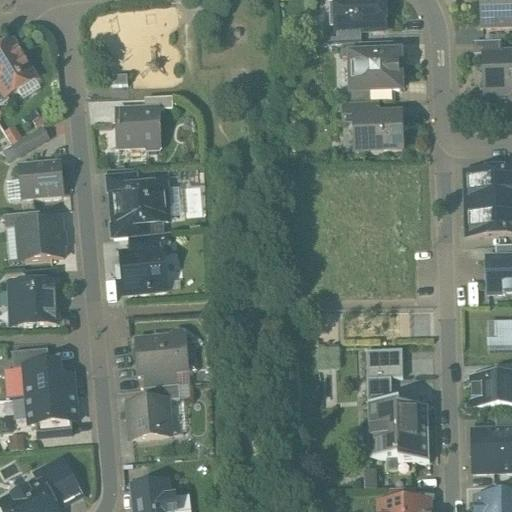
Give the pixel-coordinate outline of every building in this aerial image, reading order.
[(383,0),(335,0),(336,33),(336,34),(358,33),(384,33),(383,0)] [(511,0),(481,0),(483,29),(511,28),(511,0)] [(336,33),(318,33),(319,47),(342,46),(359,45),(358,33),(336,34),(336,33)] [(12,43),(0,50),(0,88),(6,98),(7,98),(18,91),(20,83),(32,75),(12,43)] [(499,43),(475,43),(475,56),(483,56),(483,55),(499,54),(499,43)] [(359,45),(342,46),(342,58),(351,58),(393,56),(393,44),(359,45)] [(511,54),(499,54),(483,55),(483,56),(484,97),(511,96),(511,102),(511,101),(511,54)] [(393,56),(351,58),(352,94),(369,93),(400,92),(399,56),(393,56)] [(127,76),(111,76),(112,86),(127,86),(127,76)] [(6,98),(0,88),(0,106),(9,101),(7,98),(6,98)] [(369,93),(352,94),(345,94),(345,106),(369,105),(369,93)] [(172,99),(144,100),(145,111),(158,111),(172,111),(172,99)] [(345,106),(342,106),(343,125),(355,124),(355,118),(379,117),(378,105),(369,105),(345,106)] [(158,111),(116,112),(118,149),(144,148),(147,151),(157,150),(159,148),(158,111)] [(379,117),(355,118),(355,124),(355,137),(362,140),(362,153),(402,152),(401,116),(379,117)] [(14,131),(6,136),(12,146),(21,141),(14,131)] [(6,136),(0,139),(0,146),(3,151),(12,146),(6,136)] [(59,165),(20,169),(23,201),(62,197),(59,165)] [(134,172),(108,173),(110,194),(112,193),(112,191),(136,189),(134,172)] [(511,172),(511,173),(465,174),(466,206),(511,204),(511,172)] [(136,189),(112,191),(112,193),(113,203),(116,205),(117,215),(114,217),(115,227),(115,229),(147,226),(168,224),(165,187),(161,187),(161,188),(157,185),(150,185),(147,189),(136,189)] [(511,204),(466,206),(467,237),(511,235),(511,204)] [(39,214),(4,217),(6,230),(17,229),(17,228),(40,226),(39,214)] [(40,226),(17,228),(17,229),(19,246),(24,251),(25,263),(63,259),(62,248),(63,248),(62,236),(61,236),(60,224),(40,226)] [(147,226),(115,229),(115,227),(113,227),(114,241),(130,240),(148,238),(147,226)] [(148,238),(130,240),(131,256),(162,253),(162,255),(170,254),(168,237),(148,238)] [(511,246),(495,247),(495,260),(511,259),(511,246)] [(131,256),(121,257),(124,297),(165,293),(162,255),(162,253),(131,256)] [(511,259),(495,260),(487,260),(488,296),(511,295),(511,259)] [(57,272),(21,275),(22,287),(55,286),(56,287),(57,287),(57,272)] [(22,287),(15,288),(10,294),(10,310),(16,315),(17,327),(23,327),(27,330),(33,330),(36,326),(57,326),(56,287),(55,286),(22,287)] [(511,323),(488,324),(489,353),(511,352),(511,323)] [(171,340),(135,343),(138,379),(144,379),(174,376),(184,375),(182,349),(186,345),(185,339),(180,335),(174,336),(171,340)] [(49,368),(47,352),(12,355),(13,372),(23,371),(23,370),(49,368)] [(366,354),(367,382),(391,381),(402,381),(401,353),(366,354)] [(49,368),(23,370),(23,371),(26,402),(75,398),(74,380),(60,381),(59,367),(49,368)] [(511,367),(495,368),(487,380),(511,379),(511,367)] [(174,376),(144,379),(145,392),(175,389),(174,376)] [(511,379),(487,380),(471,381),(471,409),(511,408),(511,379)] [(391,381),(367,382),(368,406),(392,405),(391,381)] [(145,392),(144,392),(145,406),(166,404),(166,405),(180,403),(179,389),(145,392)] [(75,398),(26,402),(28,428),(36,427),(71,424),(78,423),(75,398)] [(145,406),(129,407),(132,443),(169,439),(166,405),(166,404),(145,406)] [(392,405),(368,406),(369,462),(398,461),(398,466),(429,465),(428,410),(399,410),(399,405),(392,405)] [(511,420),(495,421),(496,433),(511,432),(511,420)] [(71,424),(36,427),(37,441),(72,437),(71,424)] [(511,432),(496,433),(472,434),(473,476),(511,474),(511,432)] [(62,464),(36,478),(39,484),(41,484),(56,511),(81,499),(62,464)] [(376,474),(364,474),(364,488),(375,488),(375,492),(376,492),(376,474)] [(39,484),(0,506),(0,508),(2,511),(56,511),(41,484),(39,484)] [(166,486),(132,490),(134,511),(175,511),(174,500),(168,501),(166,486)] [(416,491),(388,492),(388,506),(416,505),(416,491)] [(511,511),(511,499),(510,499),(474,500),(474,511),(511,511)]
